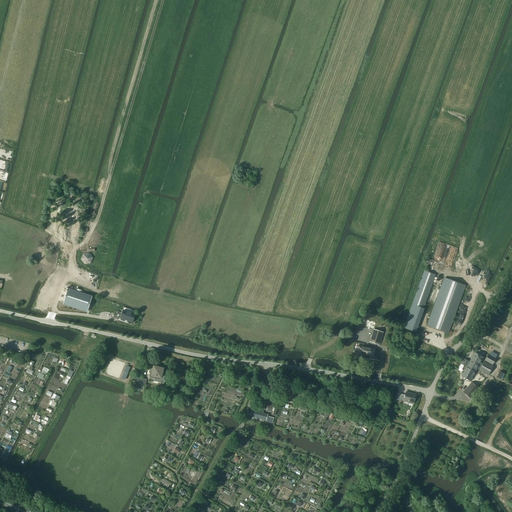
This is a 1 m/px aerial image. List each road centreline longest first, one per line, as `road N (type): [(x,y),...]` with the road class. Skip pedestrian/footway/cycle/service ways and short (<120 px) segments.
road 1 (unclassified): [(430,392),(205,357),(0,311)]
road 2 (track): [(52,311),(72,251),(97,219),(163,0)]
road 3 (unclassified): [(430,392),(495,292)]
